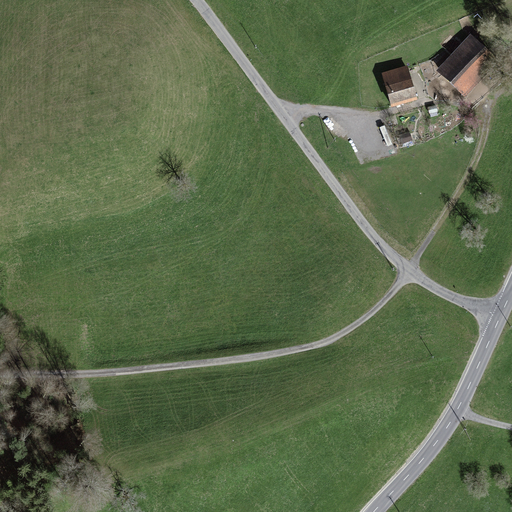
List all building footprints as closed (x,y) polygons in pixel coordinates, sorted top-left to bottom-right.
[(472,39),(440,76),(465,98),(497,61),(472,39)] [(456,39),(446,43),(449,51),(459,46),(456,39)] [(410,71),(384,79),(393,108),(419,100),(410,71)] [(424,110),(392,121),(402,151),(434,139),(424,110)] [(381,142),(382,156),(399,154),(398,141),(381,142)]
